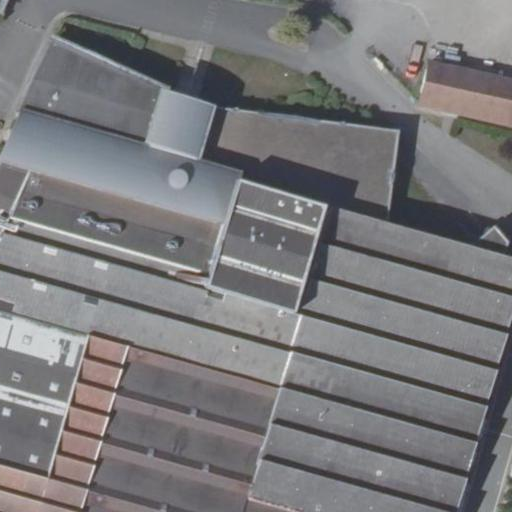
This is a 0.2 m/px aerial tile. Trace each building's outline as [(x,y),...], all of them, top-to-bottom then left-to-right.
[(0,511),(241,511),(245,501),(284,511),(453,511),(511,307),(511,262),(385,226),(397,133),(212,109),(197,162),(139,145),(155,93),(45,40),(13,110),(22,112),(51,120),(26,174),(0,166),(0,511)] [(511,81),(426,63),(416,105),(511,127),(511,81)] [(212,109),(155,93),(139,145),(197,162),(212,109)] [(22,112),(0,157),(0,166),(26,174),(51,120),(22,112)] [(498,229),(473,251),(507,261),(511,246),(498,229)] [(284,511),(245,501),(241,511),(284,511)]
